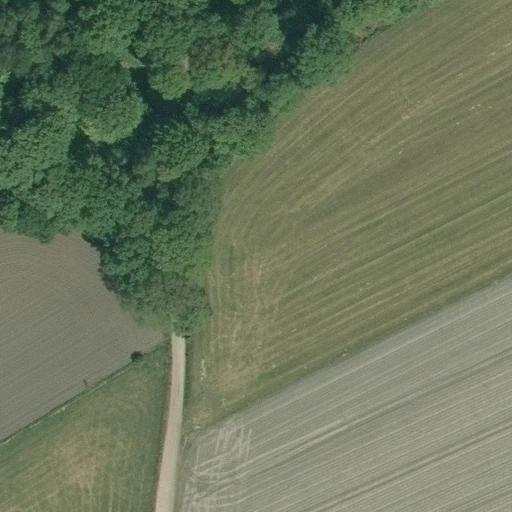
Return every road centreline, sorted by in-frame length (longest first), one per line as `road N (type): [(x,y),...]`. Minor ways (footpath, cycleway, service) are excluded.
road 1 (track): [(163,511),(179,343),(160,224)]
road 2 (track): [(160,224),(158,166),(202,0)]
road 3 (track): [(0,110),(142,189),(160,224)]
road 4 (track): [(181,0),(0,87)]
